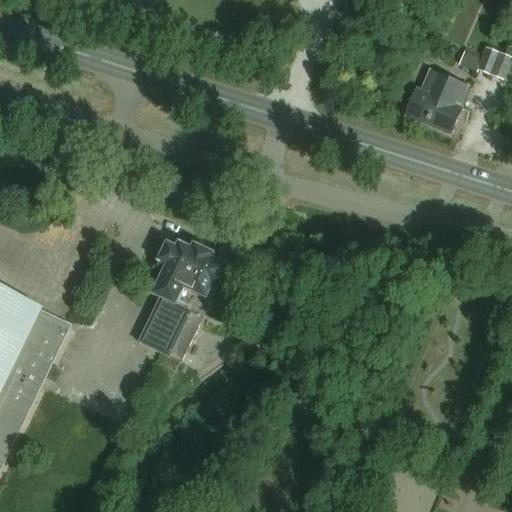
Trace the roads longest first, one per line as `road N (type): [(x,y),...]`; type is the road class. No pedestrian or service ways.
road 1 (secondary): [(511,193),(0,26)]
road 2 (residential): [(0,84),(266,179),(511,240)]
